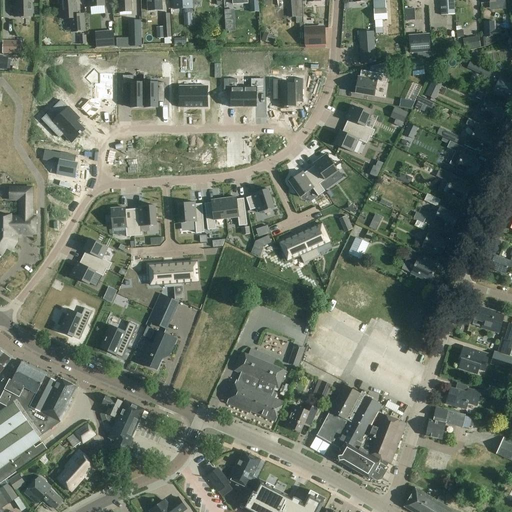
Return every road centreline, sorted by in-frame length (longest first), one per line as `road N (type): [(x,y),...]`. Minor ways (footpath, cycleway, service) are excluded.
road 1 (residential): [(97,188),(105,142),(119,131),(276,128),(306,135)]
road 2 (unclassified): [(385,509),(460,283)]
road 3 (residential): [(97,188),(243,173),(270,164),(306,135)]
road 4 (secondary): [(385,509),(199,417)]
road 5 (residential): [(4,320),(97,188)]
road 6 (residential): [(306,135),(328,88),(337,0)]
road 7 (unclassified): [(460,283),(511,160)]
road 8 (residential): [(115,494),(86,382),(91,370)]
road 9 (tertiary): [(115,494),(177,462),(199,417)]
